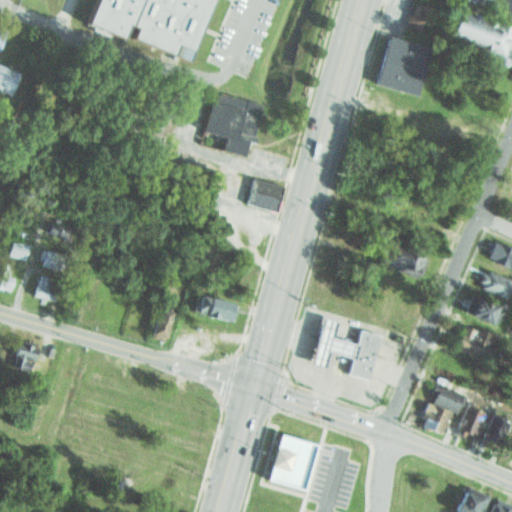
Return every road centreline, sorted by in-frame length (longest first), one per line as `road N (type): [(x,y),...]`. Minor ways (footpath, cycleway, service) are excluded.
road 1 (primary): [(216,511),(361,0)]
road 2 (residential): [(511,147),(385,432),(378,511)]
road 3 (tertiary): [(252,387),(511,482)]
road 4 (tertiary): [(0,310),(252,387)]
road 5 (residential): [(58,163),(20,316)]
